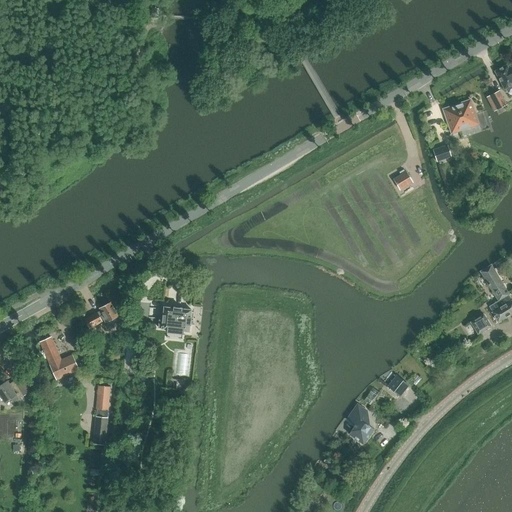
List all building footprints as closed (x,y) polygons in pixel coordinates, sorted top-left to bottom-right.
[(481,47),(491,40),(487,33),(476,40),(481,47)] [(511,66),(509,68),(507,66),(508,66),(507,65),(506,65),(496,71),(495,71),(495,72),(504,89),(505,89),(511,85),(511,66)] [(388,99),(395,95),(392,90),(385,93),(388,99)] [(504,98),(500,91),(490,96),(497,110),(504,106),(501,99),(504,98)] [(443,109),(452,134),(479,124),(471,100),(443,109)] [(357,106),(362,115),(372,110),(367,101),(357,106)] [(440,148),(434,150),(435,154),(437,159),(437,161),(444,159),(442,153),(449,151),(447,145),(440,148)] [(394,179),(399,188),(412,180),(407,172),(394,179)] [(483,275),(488,284),(498,301),(489,306),(493,312),(492,312),(492,313),(498,322),(506,317),(507,317),(510,315),(511,313),(511,300),(511,301),(508,296),(510,295),(494,269),(493,269),(494,270),(484,276),(483,275)] [(97,313),(86,319),(90,328),(102,321),(102,320),(103,319),(109,329),(121,323),(121,321),(111,303),(100,309),(102,311),(98,313),(97,313)] [(174,308),(165,307),(164,307),(164,308),(163,319),(162,328),(162,329),(163,329),(183,331),(189,332),(189,331),(190,325),(191,325),(191,324),(190,324),(191,319),(191,318),(192,311),(192,310),(191,310),(182,309),(182,308),(181,308),(181,309),(175,308),(175,307),(174,307),(174,308)] [(471,322),(471,323),(478,334),(479,334),(491,326),(491,327),(491,326),(484,315),(484,314),(471,322)] [(126,333),(123,374),(135,374),(138,334),(126,333)] [(40,342),(57,380),(79,370),(72,355),(62,360),(51,337),(40,342)] [(28,373),(15,381),(24,395),(29,392),(28,373)] [(417,375),(411,382),(416,385),(422,379),(417,375)] [(388,387),(400,396),(409,385),(397,376),(388,387)] [(0,396),(1,396),(4,402),(11,398),(13,402),(19,399),(19,398),(24,395),(15,381),(10,384),(8,381),(0,385),(0,396)] [(110,387),(99,386),(97,410),(98,410),(108,411),(110,387)] [(373,388),(364,401),(370,405),(379,392),(373,388)] [(365,423),(365,421),(365,420),(364,419),(366,410),(358,405),(347,420),(354,425),(353,425),(355,426),(349,434),(363,444),(374,429),(365,423)] [(97,416),(94,444),(106,445),(108,417),(97,416)] [(129,424),(124,431),(132,436),(137,428),(129,424)] [(312,499),(307,507),(313,511),(318,503),(312,499)]
